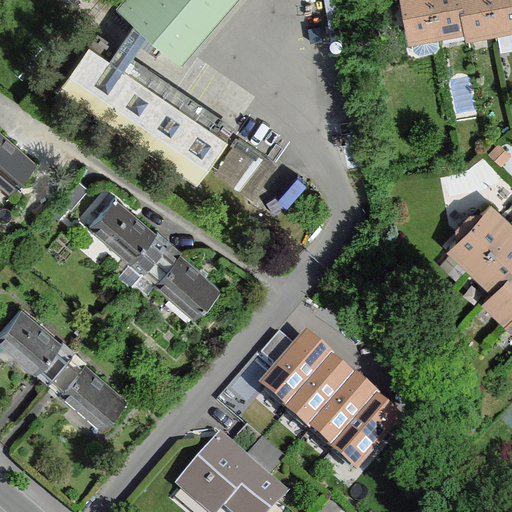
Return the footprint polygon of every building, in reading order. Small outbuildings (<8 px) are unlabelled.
[(198,185),(229,138),(128,68),(140,51),(150,36),(183,63),(238,0),(124,0),(117,9),(136,25),(126,40),(112,59),(91,45),(60,91),(198,185)] [(511,0),(404,0),(413,44),(469,33),(470,41),(511,33),(511,0)] [(0,184),(11,194),(37,164),(0,131),(0,184)] [(277,166),(241,139),(216,173),(252,200),(277,166)] [(488,155),(502,168),(511,156),(499,144),(488,155)] [(89,229),(197,321),(222,292),(114,200),(89,229)] [(511,221),(493,203),(448,250),(492,291),(480,303),(511,333),(511,221)] [(0,343),(44,382),(69,354),(23,314),(0,339),(0,343)] [(406,422),(304,332),(257,384),(359,474),(406,422)] [(96,431),(122,405),(69,354),(44,382),(96,431)] [(222,511),(226,509),(229,511),(275,511),(289,496),(219,437),(176,488),(204,511),(222,511)]
